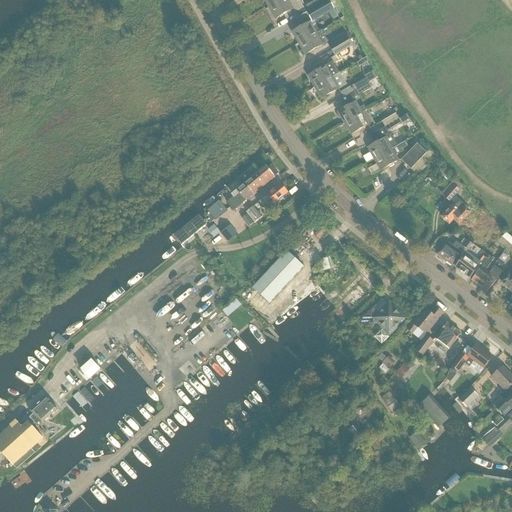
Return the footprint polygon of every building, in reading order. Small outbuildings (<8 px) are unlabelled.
[(287,0),(281,0),(269,7),(275,19),(293,9),(287,0)] [(309,11),(306,13),(310,21),(311,21),(328,12),(329,11),(334,8),(329,0),(328,0),(324,2),(323,3),(309,11)] [(321,0),(315,0),(306,5),(309,11),(323,3),(321,0)] [(329,11),(328,12),(332,19),(338,16),(334,8),(329,11)] [(300,42),(320,30),(317,25),(314,26),(311,21),(310,21),(293,31),(300,42)] [(323,44),(323,45),(328,42),(321,30),(320,30),(300,42),(306,54),(323,44)] [(328,46),(332,51),(350,41),(347,35),(328,46)] [(353,46),(350,41),(332,51),(335,57),(353,46)] [(366,58),(357,63),(359,66),(368,61),(366,58)] [(315,87),(340,73),(333,62),(308,76),(315,87)] [(342,71),(347,83),(353,80),(348,68),(342,71)] [(369,83),(376,79),(372,71),(364,76),(365,78),(368,83),(369,83)] [(321,99),(339,88),(346,84),(340,73),(315,87),(321,99)] [(355,91),(368,83),(365,78),(340,93),(343,98),(355,91)] [(368,83),(355,91),(358,96),(372,88),(369,83),(368,83)] [(338,112),(345,123),(365,112),(365,111),(367,110),(364,105),(359,108),(356,102),(338,112)] [(372,123),(369,117),(365,112),(345,123),(351,134),(372,123)] [(385,127),(399,119),(396,114),(382,122),(385,127)] [(399,119),(385,127),(388,132),(402,124),(399,119)] [(373,159),(397,145),(391,134),(385,138),(385,137),(366,148),(367,148),(373,159)] [(397,145),(373,159),(379,170),(398,160),(396,156),(404,152),(403,149),(407,147),(404,142),(398,146),(397,145)] [(429,152),(429,151),(419,142),(403,159),(413,168),(411,170),(415,174),(433,156),(429,152)] [(259,171),(268,183),(275,177),(274,177),(279,173),(272,165),(267,168),(265,166),(259,171)] [(261,188),(268,183),(259,171),(252,177),(261,188)] [(261,188),(252,177),(245,183),(254,194),(261,188)] [(451,183),(441,194),(444,197),(445,197),(450,201),(454,196),(460,190),(461,189),(463,186),(456,181),(453,185),(451,183)] [(254,194),(245,183),(236,189),(240,193),(236,196),(242,204),(254,194)] [(259,202),(262,207),(271,200),(274,204),(287,193),(280,184),(259,202)] [(453,204),(441,217),(449,224),(454,219),(459,224),(471,212),(461,202),(454,196),(450,201),(453,204)] [(214,206),(213,206),(207,210),(216,220),(221,215),(220,214),(226,209),(219,201),(214,206)] [(262,217),(253,206),(246,213),(255,223),(262,217)] [(200,213),(171,236),(180,248),(210,225),(200,213)] [(247,214),(242,218),(249,227),(254,223),(247,214)] [(214,238),(220,233),(214,225),(207,230),(214,238)] [(238,234),(230,225),(220,233),(228,243),(238,234)] [(511,237),(506,233),(502,237),(509,243),(511,240),(511,237)] [(468,241),(464,247),(458,243),(445,260),(452,265),(465,248),(468,251),(472,245),(468,241)] [(445,260),(458,243),(456,242),(453,246),(449,243),(447,246),(445,245),(438,254),(445,260)] [(270,304),(304,267),(287,250),(252,287),(270,304)] [(479,267),(481,269),(488,260),(490,257),(490,256),(487,259),(483,256),(480,261),(467,252),(455,267),(470,278),(478,267),(479,267)] [(481,269),(472,280),(480,286),(494,267),(494,266),(489,273),(485,271),(493,259),(490,257),(481,269)] [(494,267),(480,286),(487,291),(496,279),(502,272),(494,267)] [(511,273),(510,271),(500,282),(511,293),(511,273)] [(332,328),(366,293),(358,285),(324,319),(332,328)] [(374,307),(373,308),(359,321),(366,327),(375,318),(383,326),(382,327),(383,328),(375,336),(382,343),(390,336),(389,335),(397,327),(396,326),(404,318),(389,303),(379,313),(374,307)] [(413,334),(421,341),(426,335),(444,313),(435,306),(430,313),(424,309),(407,330),(413,334)] [(461,333),(447,323),(436,338),(450,348),(461,333)] [(434,341),(426,335),(415,350),(423,356),(434,341)] [(462,354),(452,367),(458,371),(465,363),(479,374),(483,369),(492,357),(476,345),(467,357),(462,354)] [(383,354),(378,358),(390,368),(394,364),(383,354)] [(92,360),(80,371),(84,376),(87,379),(99,369),(92,360)] [(405,378),(410,366),(403,363),(398,375),(405,378)] [(497,384),(509,373),(503,367),(491,378),(497,384)] [(511,376),(509,373),(497,384),(505,392),(511,385),(511,376)] [(479,396),(471,388),(458,400),(466,408),(479,396)] [(403,410),(390,392),(381,398),(383,402),(394,417),(403,410)] [(511,392),(504,401),(497,408),(504,416),(511,408),(511,392)] [(451,417),(431,395),(420,404),(440,427),(451,417)] [(42,423),(58,409),(47,397),(31,411),(34,414),(30,417),(37,424),(40,421),(42,423)] [(357,422),(370,432),(375,425),(363,415),(357,422)] [(487,436),(483,440),(490,447),(502,436),(503,435),(501,433),(511,422),(508,417),(507,418),(506,419),(505,419),(505,420),(504,420),(504,421),(503,421),(502,422),(497,427),(496,427),(492,431),(491,432),(490,432),(491,433),(488,436),(487,436)] [(501,417),(494,423),(497,427),(502,422),(503,421),(504,421),(501,417)] [(43,439),(28,422),(22,427),(16,421),(0,435),(0,451),(13,466),(13,465),(16,469),(35,453),(42,448),(40,446),(45,442),(43,439)] [(419,451),(428,444),(418,431),(409,437),(419,451)] [(50,503),(43,510),(44,511),(55,511),(57,511),(50,503)]
